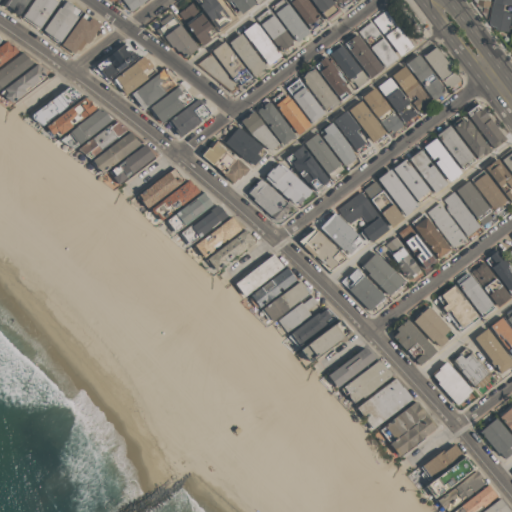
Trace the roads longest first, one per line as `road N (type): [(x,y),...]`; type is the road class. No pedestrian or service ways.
road 1 (residential): [(175,151),(369,331),(511,494)]
road 2 (residential): [(278,239),(484,83)]
road 3 (residential): [(175,151),(377,0)]
road 4 (residential): [(175,151),(0,19)]
road 5 (residential): [(236,110),(89,0)]
road 6 (residential): [(369,331),(511,221)]
